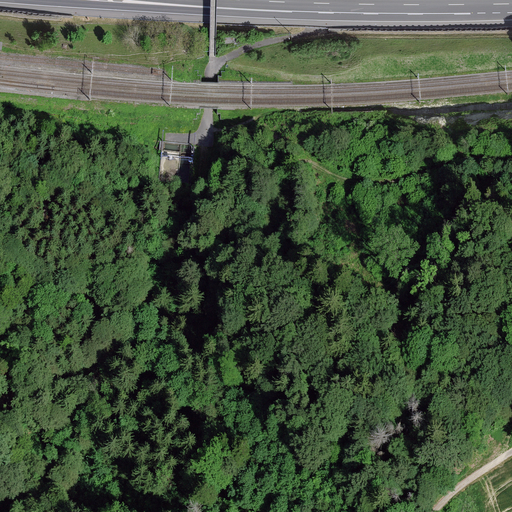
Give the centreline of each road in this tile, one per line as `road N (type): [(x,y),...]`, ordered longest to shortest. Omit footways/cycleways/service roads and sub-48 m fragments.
road 1 (track): [(511,163),(457,158),(394,178),(355,178),(298,160),(272,170),(243,205),(217,271),(208,324),(190,327),(175,321),(202,190)]
road 2 (motorway): [(43,0),(456,4)]
road 3 (track): [(206,140),(202,190),(164,186),(146,197),(90,298),(17,334),(23,384),(15,399),(0,398)]
road 4 (motorway): [(242,0),(456,4)]
